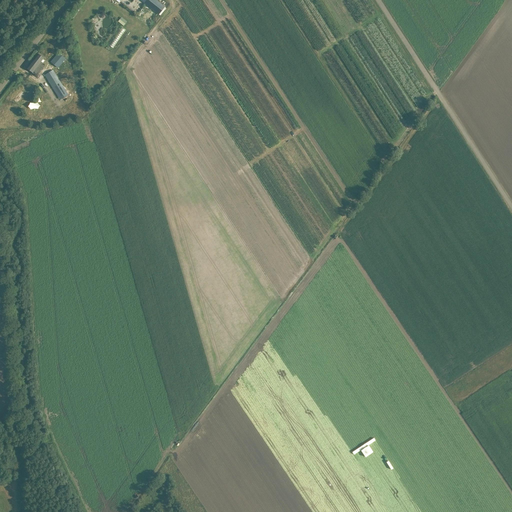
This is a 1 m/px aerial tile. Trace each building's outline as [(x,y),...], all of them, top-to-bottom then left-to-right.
[(141,0),(159,14),(165,6),(156,0),(141,0)] [(119,21),(124,25),(128,21),(122,17),(119,21)] [(108,44),(113,48),(125,29),(120,26),(108,44)] [(58,67),(62,62),(64,64),(66,62),(64,60),(67,56),(60,50),(51,62),(58,67)] [(38,53),(27,68),(36,76),(45,65),(40,62),(44,58),(38,53)] [(68,91),(62,81),(60,82),(52,70),(45,74),(60,97),(68,91)]
